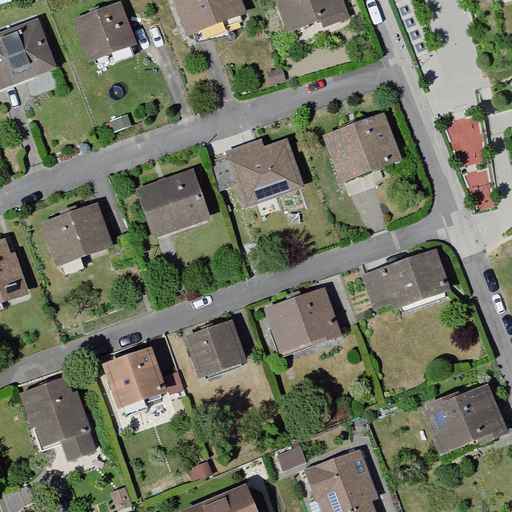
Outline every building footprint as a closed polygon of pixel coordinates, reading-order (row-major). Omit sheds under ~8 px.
[(233,0),(161,0),(160,0),(176,42),(240,18),(233,0)] [(271,0),(284,36),(317,25),(320,33),(346,24),(338,0),(271,0)] [(110,10),(63,27),(77,68),(124,51),(110,10)] [(27,27),(0,37),(0,91),(45,75),(27,27)] [(377,120),(314,142),(331,191),(394,169),(377,120)] [(457,164),(481,161),(477,121),(452,123),(457,164)] [(279,145),(222,165),(240,216),(297,196),(279,145)] [(187,175),(127,196),(143,245),(204,224),(187,175)] [(89,211),(31,230),(45,274),(103,256),(89,211)] [(2,245),(0,245),(0,309),(23,302),(2,245)] [(426,255),(349,281),(363,323),(440,296),(426,255)] [(319,297),(256,318),(270,361),(333,340),(319,297)] [(226,326),(176,343),(191,386),(240,369),(226,326)] [(142,358),(94,373),(108,416),(156,401),(142,358)] [(63,381),(9,400),(28,456),(50,448),(57,469),(89,458),(63,381)] [(480,385),(411,414),(433,466),(502,437),(480,385)] [(358,453),(295,474),(307,509),(324,503),(327,511),(363,511),(362,509),(375,504),(358,453)] [(244,511),(237,494),(205,508),(206,511),(244,511)]
